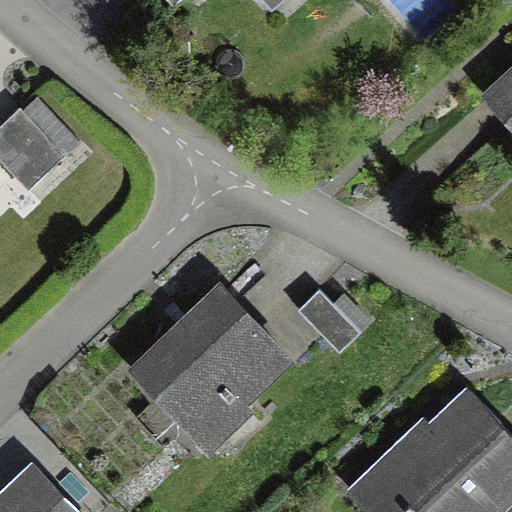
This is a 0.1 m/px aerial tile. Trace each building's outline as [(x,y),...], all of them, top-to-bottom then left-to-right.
[(163,0),(182,20),(202,0),(261,0),(280,21),(302,0),(163,0)] [(511,78),(485,102),(511,132),(511,78)] [(19,113),(0,132),(0,150),(33,182),(61,153),(19,113)] [(318,295),(298,314),(335,353),(355,334),(318,295)] [(129,382),(207,462),(303,370),(225,299),(129,382)] [(355,498),(367,511),(511,511),(511,444),(469,396),(355,498)] [(0,505),(0,511),(70,511),(32,474),(0,505)]
